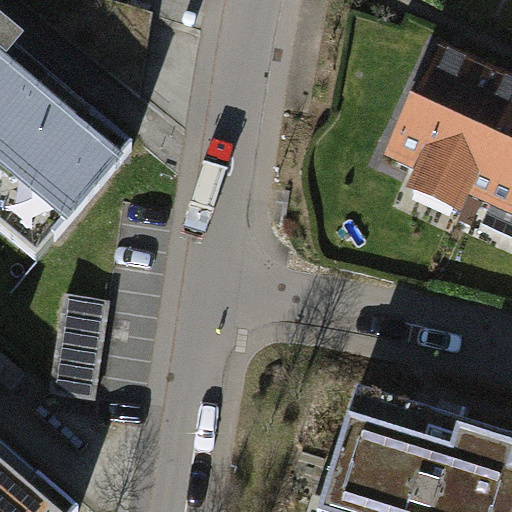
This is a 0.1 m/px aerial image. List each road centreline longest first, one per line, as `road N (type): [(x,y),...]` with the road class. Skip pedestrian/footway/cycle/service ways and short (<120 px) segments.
road 1 (residential): [(221,283),(417,309),(511,334)]
road 2 (residential): [(259,0),(221,283)]
road 3 (residential): [(221,283),(199,352),(177,511)]
